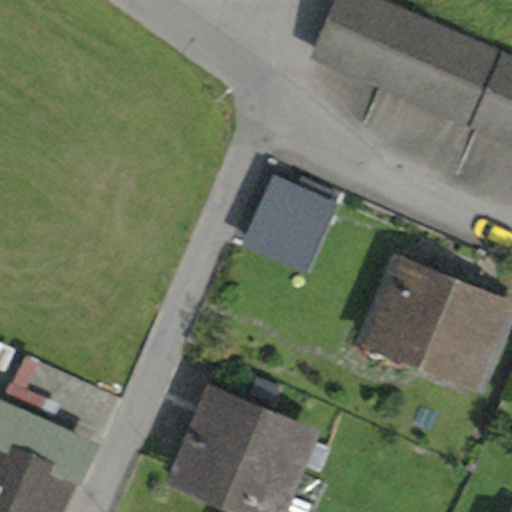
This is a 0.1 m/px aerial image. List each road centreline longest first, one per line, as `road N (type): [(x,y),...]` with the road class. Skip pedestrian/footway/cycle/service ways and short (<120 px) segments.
road 1 (residential): [(271,101),(91,511)]
road 2 (residential): [(271,101),(377,175),(511,238)]
road 3 (residential): [(132,0),(271,101)]
